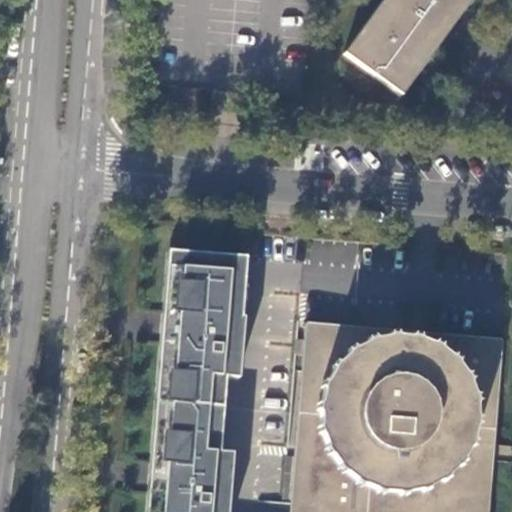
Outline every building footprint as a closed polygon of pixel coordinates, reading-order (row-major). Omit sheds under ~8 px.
[(161,0),(154,83),(306,96),(314,0),(161,0)] [(402,94),(470,0),(383,0),(346,52),(402,94)] [(173,249),(165,248),(160,311),(159,326),(157,342),(147,461),(146,476),(144,494),(142,511),(150,511),(153,477),(166,327),(173,249)] [(210,511),(216,449),(222,375),(232,254),(173,249),(166,327),(153,477),(150,511),(210,511)] [(243,255),(232,254),(222,375),(233,376),(243,255)] [(499,342),(308,323),(289,511),(486,511),(505,343),(499,342)] [(224,511),(230,450),(216,449),(210,511),(224,511)]
